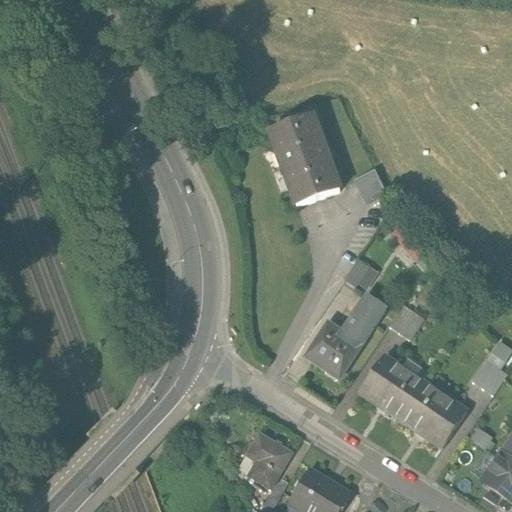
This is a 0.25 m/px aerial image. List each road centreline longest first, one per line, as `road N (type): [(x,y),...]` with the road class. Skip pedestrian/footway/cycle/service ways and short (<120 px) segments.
road 1 (secondary): [(84,0),(195,233),(201,312),(189,354)]
road 2 (residential): [(189,354),(449,511)]
road 3 (secondary): [(55,511),(167,394),(189,354)]
